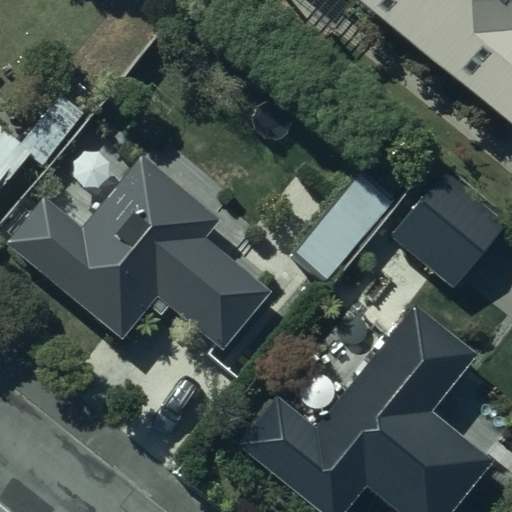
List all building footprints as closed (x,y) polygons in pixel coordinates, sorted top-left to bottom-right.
[(511,0),(339,0),(511,132),(511,0)] [(0,189),(21,165),(0,146),(0,189)] [(52,209),(11,256),(124,353),(159,312),(224,369),(277,308),(209,250),(222,234),(145,168),(85,238),(52,209)] [(299,266),(328,292),(406,201),(377,176),(299,266)] [(397,246),(459,300),(511,238),(511,234),(452,183),(397,246)] [(281,406),(250,443),(332,511),(364,511),(372,503),(382,511),(471,511),(503,474),(439,420),(481,370),(419,318),(318,437),(281,406)]
